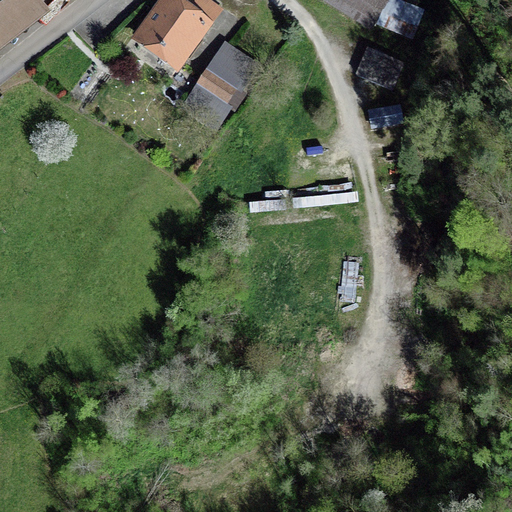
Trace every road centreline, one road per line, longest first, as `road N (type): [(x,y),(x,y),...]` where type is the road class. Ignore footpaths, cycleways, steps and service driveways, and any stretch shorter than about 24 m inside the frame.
road 1 (track): [(348,361),(381,283),(372,210),(309,30),(278,0)]
road 2 (residential): [(0,75),(96,0)]
